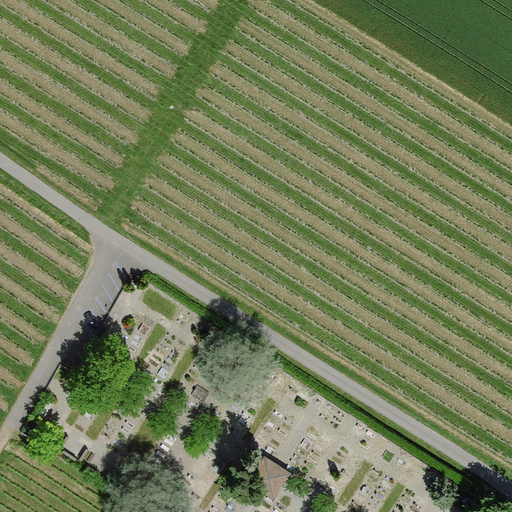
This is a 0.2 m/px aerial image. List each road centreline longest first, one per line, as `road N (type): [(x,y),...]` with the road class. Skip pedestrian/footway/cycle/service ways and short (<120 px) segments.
road 1 (unclassified): [(114,241),(511,492)]
road 2 (unclassified): [(114,241),(11,426)]
road 3 (unclassified): [(0,160),(114,241)]
